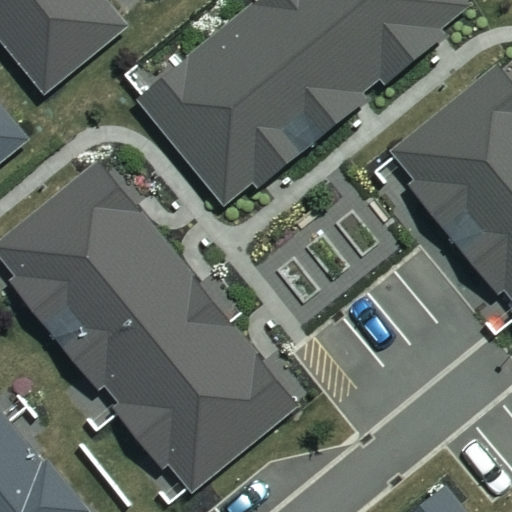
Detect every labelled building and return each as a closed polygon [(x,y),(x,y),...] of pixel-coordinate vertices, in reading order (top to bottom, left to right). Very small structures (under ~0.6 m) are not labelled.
[(0,0),(0,33),(49,95),(136,26),(114,0),(0,0)] [(269,0),(223,36),(315,149),(373,102),(368,95),(376,88),(305,0),(269,0)] [(305,0),(376,88),(385,81),(390,88),(453,38),(448,32),(476,10),(467,0),(305,0)] [(263,192),(315,149),(223,36),(143,101),(230,207),(257,185),(263,192)] [(415,187),(457,239),(511,194),(511,75),(504,66),(397,152),(421,182),(415,187)] [(0,173),(38,142),(0,96),(0,173)] [(15,284),(56,336),(170,245),(103,163),(0,246),(0,253),(21,279),(15,284)] [(511,194),(457,239),(504,297),(510,292),(511,294),(511,194)] [(223,309),(170,245),(56,336),(103,394),(110,389),(115,395),(223,309)] [(303,409),(223,309),(115,395),(123,406),(118,410),(169,472),(174,468),(196,495),(303,409)] [(0,427),(12,419),(0,404),(0,427)] [(12,419),(0,427),(0,511),(94,511),(53,461),(49,465),(12,419)] [(470,511),(452,488),(422,511),(470,511)]
